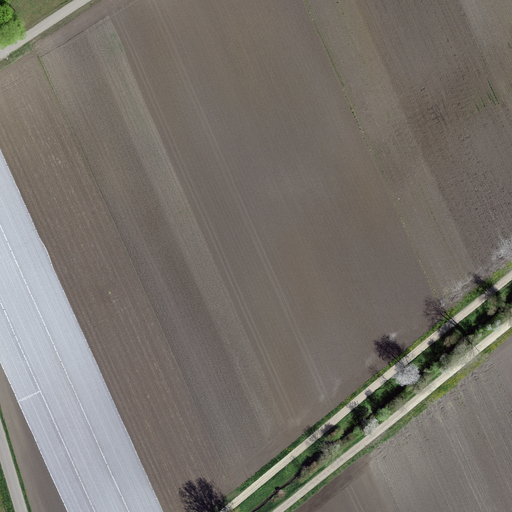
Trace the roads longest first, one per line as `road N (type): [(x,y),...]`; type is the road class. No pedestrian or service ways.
road 1 (track): [(511,278),(224,511)]
road 2 (track): [(511,323),(282,511)]
